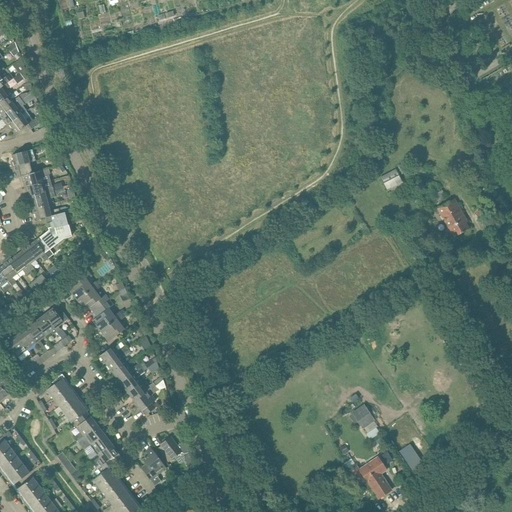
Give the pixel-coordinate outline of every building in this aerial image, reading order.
[(6,46),(10,52),(17,47),(15,43),(6,46)] [(17,68),(23,63),(21,59),(14,64),(17,68)] [(0,74),(0,88),(4,85),(6,84),(13,79),(6,70),(0,74)] [(25,80),(28,78),(25,70),(20,73),(25,80)] [(23,87),(27,93),(32,89),(29,82),(23,87)] [(11,102),(8,97),(0,102),(0,116),(0,117),(2,115),(22,100),(19,96),(11,102)] [(0,117),(7,126),(27,111),(23,106),(25,104),(22,100),(2,115),(0,117)] [(31,116),(27,111),(7,126),(10,130),(13,128),(17,133),(27,126),(31,130),(40,123),(37,118),(33,120),(30,117),(31,116)] [(45,150),(46,158),(55,156),(52,147),(45,150)] [(11,162),(12,167),(28,163),(34,161),(31,150),(12,155),(14,161),(11,162)] [(18,178),(22,177),(25,176),(35,173),(34,169),(30,170),(28,163),(12,167),(13,173),(16,172),(18,178)] [(25,188),(42,183),(41,179),(50,176),(48,170),(35,173),(25,176),(22,177),(25,188)] [(401,183),(395,171),(380,179),(386,191),(401,183)] [(31,198),(55,191),(53,186),(44,189),(42,183),(25,188),(26,193),(29,192),(31,198)] [(54,185),(55,191),(63,189),(62,183),(54,185)] [(55,191),(31,198),(32,203),(29,204),(31,210),(48,205),(46,199),(64,194),(63,189),(55,191)] [(454,199),(438,209),(454,237),(469,229),(465,223),(467,222),(454,199)] [(48,205),(31,210),(32,215),(35,214),(37,220),(45,218),(65,213),(67,212),(65,207),(50,211),(48,205)] [(85,208),(78,209),(91,239),(97,234),(85,208)] [(40,237),(49,249),(64,238),(71,236),(65,213),(45,218),(49,231),(40,237)] [(35,241),(49,258),(53,255),(49,249),(40,237),(35,241)] [(35,241),(30,245),(29,242),(24,246),(35,260),(41,256),(45,261),(49,258),(35,241)] [(35,260),(24,246),(20,249),(22,251),(17,255),(30,272),(34,269),(31,264),(35,260)] [(106,250),(101,255),(105,260),(110,257),(106,250)] [(6,260),(17,274),(23,270),(27,275),(30,272),(17,255),(12,259),(11,256),(6,260)] [(4,265),(0,268),(0,269),(13,286),(17,283),(13,278),(17,274),(6,260),(2,263),(4,265)] [(48,271),(51,274),(58,270),(55,266),(48,271)] [(0,288),(4,294),(13,286),(0,269),(0,288)] [(81,273),(70,282),(74,286),(70,289),(73,293),(72,294),(77,300),(98,285),(95,282),(90,285),(81,273)] [(40,285),(46,280),(41,275),(36,280),(40,285)] [(36,280),(29,286),(34,291),(40,285),(36,280)] [(120,293),(125,289),(122,283),(116,286),(120,293)] [(100,288),(98,285),(77,300),(82,307),(83,306),(86,310),(90,307),(93,312),(109,300),(105,295),(100,298),(95,292),(100,288)] [(20,290),(17,292),(23,300),(26,297),(20,290)] [(23,300),(17,292),(14,295),(20,302),(23,300)] [(109,300),(93,312),(97,317),(93,320),(97,324),(95,325),(100,331),(121,316),(119,312),(114,316),(109,309),(113,305),(109,300)] [(61,310),(57,313),(53,308),(44,315),(55,329),(68,319),(61,310)] [(57,332),(55,329),(44,315),(35,322),(46,336),(48,339),(57,332)] [(123,319),(121,316),(100,331),(105,338),(107,337),(110,341),(124,330),(119,322),(123,319)] [(46,336),(35,322),(32,317),(22,324),(26,329),(39,347),(42,345),(39,341),(46,336)] [(142,325),(138,328),(144,337),(148,334),(142,325)] [(39,347),(26,329),(17,336),(27,350),(36,343),(39,347)] [(7,343),(18,357),(27,350),(17,336),(7,343)] [(118,351),(114,345),(100,356),(107,366),(132,346),(129,342),(118,351)] [(149,342),(142,347),(145,351),(151,347),(149,342)] [(132,346),(107,366),(114,375),(128,364),(124,359),(135,351),(132,346)] [(29,366),(26,368),(29,373),(39,366),(33,358),(26,363),(29,366)] [(128,364),(114,375),(121,384),(146,365),(144,363),(140,366),(140,365),(133,370),(128,364)] [(146,365),(121,384),(128,393),(142,382),(139,379),(146,374),(145,372),(149,370),(146,365)] [(72,423),(77,419),(86,412),(87,412),(62,379),(64,377),(62,374),(57,378),(57,379),(52,383),(54,385),(52,386),(49,384),(37,393),(40,396),(47,391),(72,423)] [(0,401),(8,395),(8,394),(13,391),(3,378),(0,379),(0,401)] [(142,382),(128,393),(134,402),(148,391),(142,382)] [(156,386),(151,389),(148,391),(134,402),(141,411),(142,411),(146,416),(155,408),(151,404),(155,401),(152,395),(155,393),(154,392),(158,389),(156,386)] [(353,404),(359,399),(356,395),(349,399),(353,404)] [(362,429),(375,420),(376,419),(375,416),(373,418),(372,416),(375,414),(373,411),(369,413),(364,406),(357,411),(362,418),(357,421),(362,429)] [(76,442),(83,437),(97,426),(90,417),(86,412),(77,419),(81,424),(76,427),(80,433),(73,438),(76,442)] [(97,426),(83,437),(76,442),(77,443),(77,442),(84,451),(90,446),(104,435),(97,426)] [(370,440),(371,440),(380,434),(376,427),(367,433),(366,434),(370,440)] [(0,465),(14,485),(29,473),(4,440),(12,435),(9,432),(0,438),(0,465)] [(380,434),(371,440),(374,445),(384,438),(380,434)] [(104,435),(90,446),(97,455),(111,444),(104,435)] [(197,469),(190,451),(183,454),(170,437),(160,445),(168,455),(164,457),(168,462),(175,457),(179,463),(185,459),(188,467),(189,466),(191,471),(197,469)] [(105,471),(108,468),(122,458),(111,444),(97,455),(95,456),(90,460),(94,465),(101,459),(104,464),(101,467),(105,471)] [(410,444),(399,451),(413,472),(424,464),(410,444)] [(345,445),(340,448),(342,452),(344,455),(349,452),(347,450),(345,445)] [(142,460),(147,466),(142,469),(155,487),(161,482),(156,475),(166,468),(151,448),(145,452),(148,456),(142,460)] [(57,457),(64,466),(69,461),(62,452),(57,457)] [(388,466),(393,463),(386,453),(381,456),(388,466)] [(380,474),(386,470),(378,457),(359,470),(356,465),(348,470),(356,482),(364,477),(378,499),(391,490),(380,474)] [(76,470),(69,461),(64,466),(71,475),(76,470)] [(108,468),(105,471),(93,480),(117,511),(142,511),(144,511),(142,507),(139,509),(108,468)] [(75,511),(74,510),(71,511),(58,511),(32,478),(17,489),(34,511),(75,511)]
